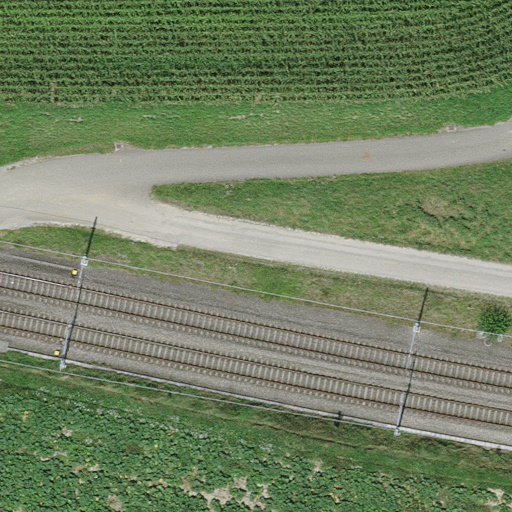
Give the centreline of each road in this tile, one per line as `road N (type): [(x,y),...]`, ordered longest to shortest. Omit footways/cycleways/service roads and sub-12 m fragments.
road 1 (track): [(0,190),(52,176),(511,139)]
road 2 (track): [(52,176),(166,220),(511,278)]
